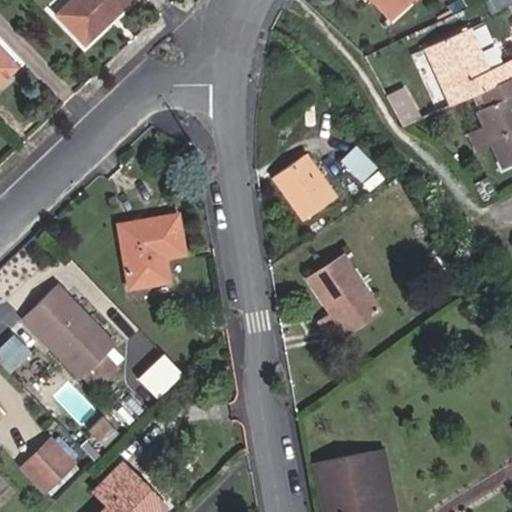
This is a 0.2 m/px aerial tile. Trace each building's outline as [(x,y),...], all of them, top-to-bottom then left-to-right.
[(69,0),(54,14),(83,45),(131,0),(69,0)] [(371,0),(389,19),(409,0),(371,0)] [(451,14),(464,5),(460,0),(456,0),(446,7),(451,14)] [(489,20),(476,24),(487,64),(499,60),(489,20)] [(504,63),(488,70),(470,28),(424,48),(449,105),(478,92),(510,77),(504,63)] [(0,82),(15,68),(0,51),(0,82)] [(502,169),(511,163),(511,76),(510,77),(478,92),(485,106),(475,111),(482,126),(468,132),(476,152),(491,144),(502,169)] [(403,126),(418,119),(401,89),(386,97),(403,126)] [(379,188),(392,177),(381,166),(377,169),(355,148),(340,163),(368,191),(375,184),(379,188)] [(302,221),(336,197),(304,153),(271,178),(302,221)] [(339,194),(350,187),(336,168),(325,176),(339,194)] [(164,258),(184,254),(177,215),(116,225),(127,290),(168,282),(164,258)] [(445,274),(454,268),(442,250),(432,257),(445,274)] [(332,342),(380,310),(343,254),(305,279),(329,313),(317,321),(332,342)] [(103,355),(113,346),(55,284),(27,311),(51,337),(45,341),(80,378),(90,368),(102,381),(114,369),(103,355)] [(45,341),(51,337),(27,311),(21,317),(45,341)] [(497,354),(511,343),(492,317),(478,327),(497,354)] [(13,331),(0,344),(0,358),(11,369),(31,348),(13,331)] [(157,395),(183,370),(163,350),(138,374),(157,395)] [(87,430),(97,440),(111,426),(101,416),(87,430)] [(45,491),(73,462),(49,438),(20,467),(45,491)] [(397,511),(384,448),(372,451),(383,511),(397,511)] [(383,511),(372,451),(312,463),(322,511),(383,511)] [(153,511),(163,503),(123,462),(92,492),(107,506),(100,511),(153,511)]
